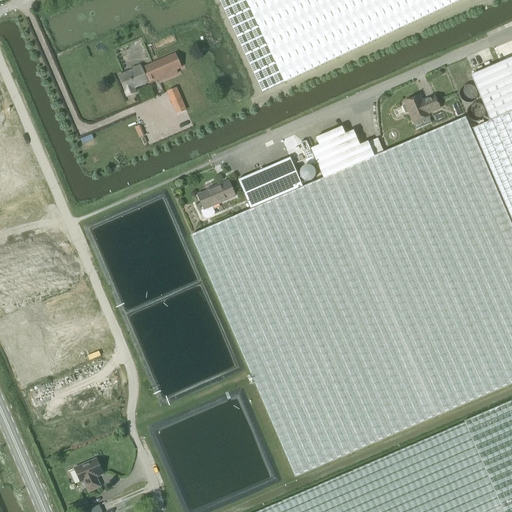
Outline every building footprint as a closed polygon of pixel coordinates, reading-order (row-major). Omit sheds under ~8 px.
[(218,0),(262,93),(284,82),(261,34),(245,0),(218,0)] [(245,0),(261,34),(284,82),(289,80),(460,0),(245,0)] [(175,53),(151,64),(152,64),(142,69),(140,65),(133,68),(133,69),(118,76),(127,96),(136,92),(133,87),(157,77),(159,81),(177,73),(176,69),(181,67),(175,53)] [(511,57),(471,75),(490,121),(472,128),(511,222),(511,57)] [(439,108),(434,96),(421,101),(419,96),(404,102),(405,105),(402,106),(405,113),(408,112),(413,123),(428,116),(427,114),(439,108)] [(181,97),(171,100),(177,113),(186,109),(181,97)] [(311,149),(323,178),(302,187),(290,158),(238,179),(251,209),(190,235),(294,477),(436,416),(511,383),(511,226),(465,117),(384,152),(377,138),(359,145),(353,131),(345,134),(342,127),(316,138),(319,145),(311,149)] [(140,125),(134,127),(139,138),(144,136),(140,125)] [(235,196),(228,181),(197,195),(203,209),(202,210),(201,211),(203,217),(205,218),(214,214),(215,212),(212,206),(235,196)] [(511,511),(511,400),(464,422),(464,423),(257,511),(511,511)] [(102,474),(96,459),(74,468),(81,484),(84,482),(88,492),(100,487),(97,481),(96,481),(95,477),(102,474)] [(77,503),(67,508),(68,511),(76,511),(80,511),(77,503)]
